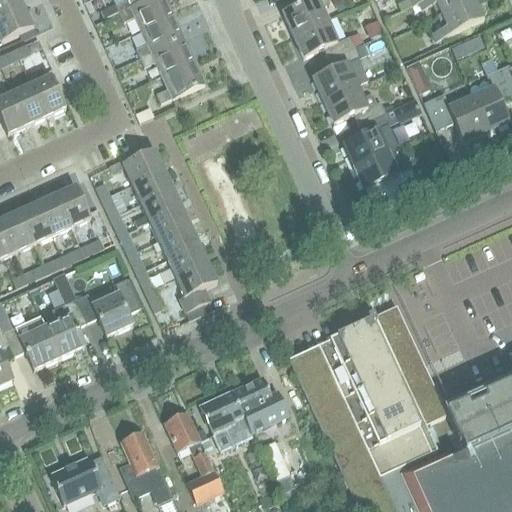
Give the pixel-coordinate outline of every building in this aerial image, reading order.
[(0,24),(24,13),(18,0),(2,0),(0,1),(0,24)] [(158,0),(128,0),(129,1),(114,8),(118,17),(119,18),(158,0)] [(158,0),(119,18),(123,27),(134,22),(140,36),(173,20),(164,0),(158,0)] [(299,0),(303,9),(283,19),(293,40),(327,25),(317,4),(324,0),(299,0)] [(417,7),(433,0),(415,0),(410,3),(413,9),(417,7)] [(474,5),(471,0),(433,0),(417,7),(421,15),(436,8),(441,19),(474,5)] [(483,24),(474,5),(441,19),(446,31),(431,38),(435,46),(483,24)] [(114,8),(100,15),(103,23),(118,17),(114,8)] [(33,33),(24,13),(0,24),(0,47),(1,49),(33,33)] [(184,43),(173,20),(140,36),(146,49),(135,54),(139,63),(184,43)] [(337,47),(327,25),(293,40),(303,62),(323,53),(328,64),(356,52),(351,41),(337,47)] [(376,26),(364,31),(370,44),(382,38),(376,26)] [(192,51),(203,47),(196,30),(186,34),(192,51)] [(358,37),(351,41),(356,52),(363,48),(358,37)] [(194,65),(184,43),(139,63),(144,72),(155,67),(161,80),(194,65)] [(462,46),(451,51),(457,64),(468,59),(462,46)] [(30,58),(26,49),(15,54),(19,63),(30,58)] [(361,63),(356,52),(328,64),(333,75),(313,84),(323,106),(357,91),(347,69),(361,63)] [(11,67),(7,57),(0,60),(0,71),(0,72),(11,67)] [(205,88),(194,65),(161,80),(167,94),(156,99),(160,108),(172,103),(205,88)] [(418,65),(408,70),(419,95),(429,90),(418,65)] [(511,70),(509,71),(508,69),(498,74),(510,101),(511,100),(511,70)] [(498,107),(510,101),(498,74),(486,79),(492,93),(471,102),(486,136),(507,127),(498,107)] [(51,80),(31,89),(46,122),(66,113),(51,80)] [(46,122),(31,89),(12,98),(27,130),(46,122)] [(381,106),(377,108),(373,100),(369,98),(362,102),(357,91),(323,106),(333,128),(353,119),(359,131),(386,118),(381,106)] [(27,130),(12,98),(0,103),(0,123),(7,139),(27,130)] [(486,136),(471,102),(449,112),(443,99),(422,108),(435,135),(454,127),(463,147),(486,136)] [(137,111),(132,113),(139,127),(153,121),(149,111),(143,114),(140,109),(137,111)] [(391,128),(386,118),(359,131),(363,141),(343,150),(353,172),(387,157),(381,144),(385,142),(387,138),(384,132),(391,128)] [(198,144),(225,138),(220,119),(193,126),(198,144)] [(121,170),(131,190),(164,174),(154,154),(121,170)] [(393,169),(387,157),(353,172),(363,194),(383,185),(393,207),(420,195),(410,173),(406,174),(402,165),(393,169)] [(172,193),(164,174),(131,190),(140,208),(172,193)] [(104,188),(95,193),(100,204),(109,200),(104,188)] [(76,189),(56,198),(72,232),(91,222),(76,189)] [(181,212),(172,193),(140,208),(148,227),(181,212)] [(72,232),(56,198),(37,207),(53,240),(72,232)] [(53,240),(37,207),(18,216),(34,249),(53,240)] [(113,207),(104,212),(109,223),(118,219),(113,207)] [(190,230),(181,212),(148,227),(157,246),(190,230)] [(34,249),(18,216),(0,224),(0,225),(15,258),(34,249)] [(0,264),(15,258),(0,225),(0,264)] [(122,226),(112,230),(118,242),(127,237),(122,226)] [(199,249),(190,230),(157,246),(166,264),(199,249)] [(88,249),(92,258),(104,253),(100,244),(88,249)] [(131,245),(121,249),(127,260),(136,256),(131,245)] [(208,268),(199,249),(166,264),(175,283),(208,268)] [(68,258),(73,267),(84,262),(80,253),(68,258)] [(50,266),(54,276),(65,271),(61,261),(50,266)] [(139,263),(130,268),(135,279),(145,275),(139,263)] [(217,287),(208,268),(175,283),(184,303),(179,305),(186,320),(204,311),(210,308),(203,294),(217,287)] [(31,275),(35,284),(46,279),(42,270),(31,275)] [(12,283),(16,293),(27,288),(23,278),(12,283)] [(148,282),(139,286),(144,298),(154,293),(148,282)] [(133,330),(128,319),(141,313),(128,283),(114,289),(119,298),(93,310),(88,299),(76,305),(86,328),(99,322),(108,341),(133,330)] [(157,302),(148,306),(153,317),(163,313),(157,302)] [(76,333),(86,328),(76,305),(53,315),(58,326),(45,332),(40,322),(39,322),(59,364),(85,352),(76,333)] [(204,311),(186,320),(188,325),(207,317),(204,311)] [(425,430),(445,420),(443,415),(433,394),(396,313),(376,322),(373,317),(360,324),(341,333),(339,334),(342,340),(289,364),(357,511),(422,511),(410,484),(406,477),(404,471),(437,456),(425,430)] [(3,337),(8,349),(14,361),(25,356),(34,375),(59,364),(39,322),(15,333),(15,332),(3,337)] [(0,352),(8,349),(3,337),(0,330),(0,352)] [(0,357),(0,390),(12,385),(0,357)] [(270,400),(262,383),(232,397),(249,434),(251,439),(289,422),(277,397),(270,400)] [(511,511),(511,383),(443,415),(445,420),(463,460),(457,462),(410,484),(422,511),(511,511)] [(249,434),(232,397),(200,412),(213,440),(226,435),(233,450),(252,441),(251,439),(249,434)] [(202,481),(186,488),(196,509),(204,505),(223,496),(200,447),(200,446),(187,418),(164,428),(177,457),(188,452),(202,481)] [(121,448),(130,469),(121,474),(133,502),(151,494),(157,508),(171,502),(143,438),(121,448)] [(273,488),(273,487),(278,499),(291,493),(286,482),(290,480),(274,446),(257,453),(273,488)] [(410,484),(457,462),(454,455),(406,477),(410,484)] [(89,462),(49,480),(63,510),(96,495),(103,510),(120,502),(101,461),(90,466),(89,462)] [(230,511),(223,496),(204,505),(207,511),(230,511)]
